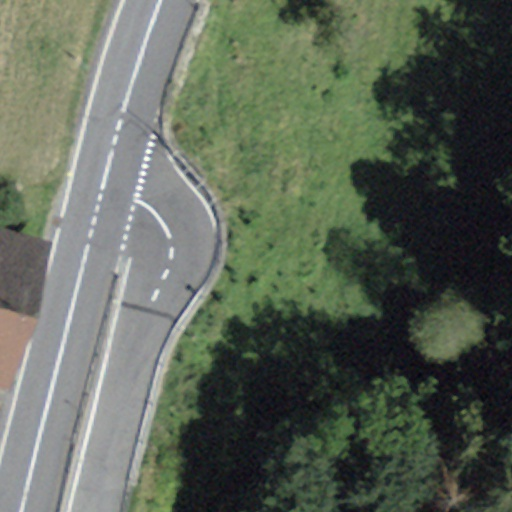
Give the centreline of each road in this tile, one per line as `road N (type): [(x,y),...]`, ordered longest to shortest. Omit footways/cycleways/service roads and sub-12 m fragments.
road 1 (unclassified): [(112,179),(162,211),(172,231),(96,511)]
road 2 (secondary): [(28,511),(112,179)]
road 3 (track): [(511,276),(384,511)]
road 4 (secondary): [(112,179),(168,0)]
